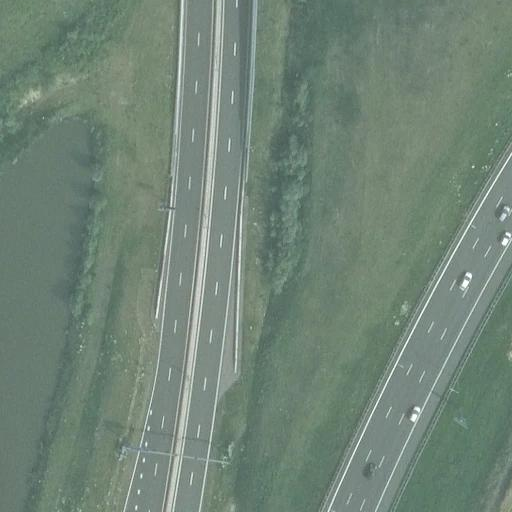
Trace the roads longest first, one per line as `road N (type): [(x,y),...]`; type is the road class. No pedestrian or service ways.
road 1 (primary): [(197,0),(169,374),(139,511)]
road 2 (primary): [(185,511),(228,161),(235,0)]
road 3 (motorway): [(353,511),(393,417),(511,204)]
